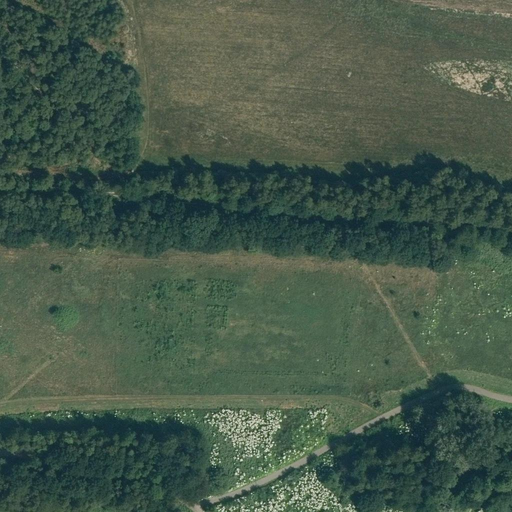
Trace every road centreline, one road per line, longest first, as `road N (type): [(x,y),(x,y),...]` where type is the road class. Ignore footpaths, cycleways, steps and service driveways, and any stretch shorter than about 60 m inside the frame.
road 1 (track): [(511,229),(134,196)]
road 2 (track): [(0,183),(134,196)]
